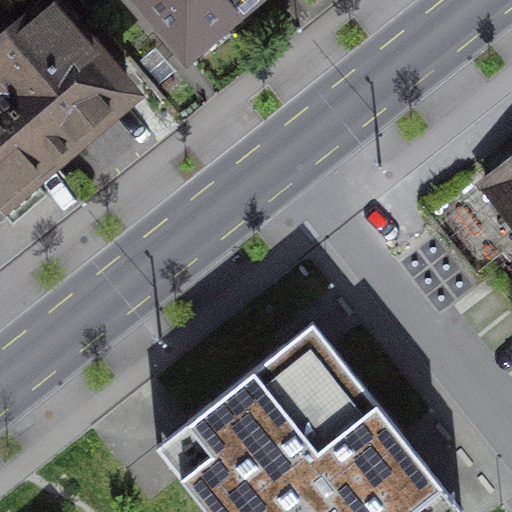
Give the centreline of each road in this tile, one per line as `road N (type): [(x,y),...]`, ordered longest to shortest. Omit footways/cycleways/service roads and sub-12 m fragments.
road 1 (tertiary): [(287,149),(0,377)]
road 2 (residential): [(511,422),(287,149)]
road 3 (tertiary): [(476,0),(287,149)]
